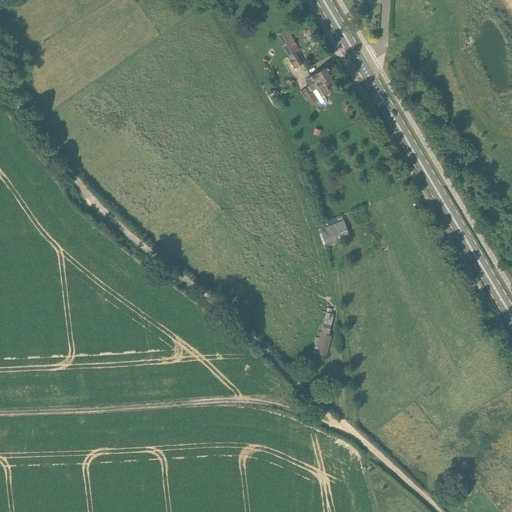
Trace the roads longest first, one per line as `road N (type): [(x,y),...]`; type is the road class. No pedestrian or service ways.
road 1 (unclassified): [(433,511),(135,246),(0,83)]
road 2 (track): [(0,413),(244,401),(348,429)]
road 3 (primary): [(511,317),(361,64)]
